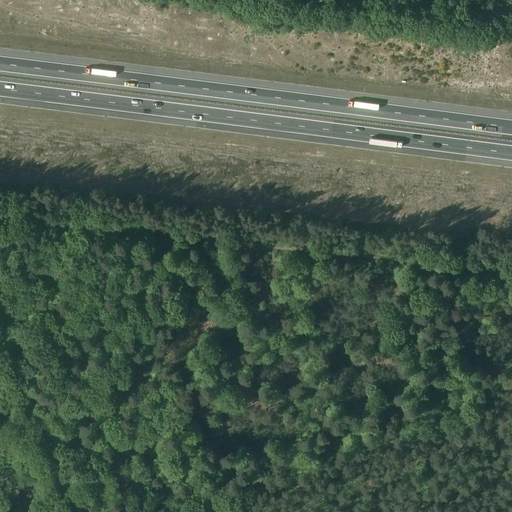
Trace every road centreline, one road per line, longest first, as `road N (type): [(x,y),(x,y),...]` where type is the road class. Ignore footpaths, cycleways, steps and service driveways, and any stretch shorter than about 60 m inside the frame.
road 1 (motorway): [(511,126),(0,61)]
road 2 (motorway): [(0,93),(511,155)]
road 3 (track): [(511,269),(0,214)]
road 4 (track): [(350,0),(477,17),(511,9)]
